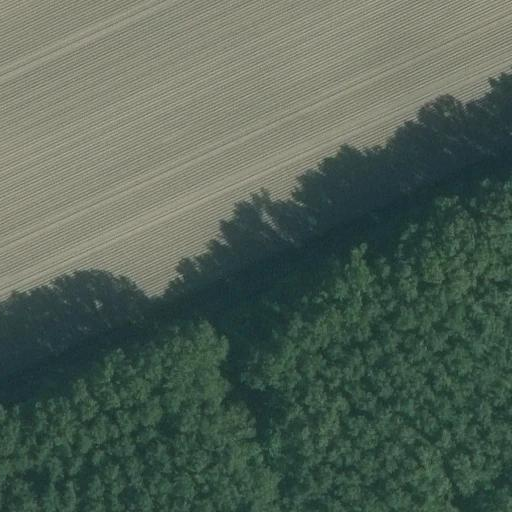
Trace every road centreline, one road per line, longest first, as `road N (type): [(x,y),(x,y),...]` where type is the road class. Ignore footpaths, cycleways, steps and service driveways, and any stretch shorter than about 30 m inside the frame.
road 1 (track): [(0,406),(511,172)]
road 2 (track): [(193,318),(281,511)]
